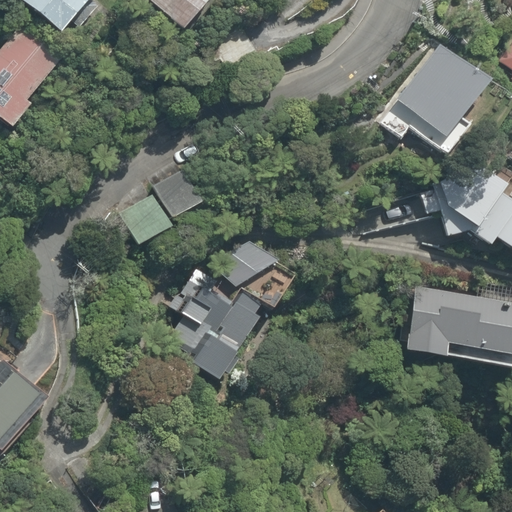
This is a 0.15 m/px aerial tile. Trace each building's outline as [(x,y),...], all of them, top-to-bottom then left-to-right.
[(88,0),(14,0),(58,37),(70,22),(79,29),(96,9),(87,1),(88,0)] [(142,0),(181,34),(211,0),(210,0),(142,0)] [(201,42),(219,75),(256,56),(237,22),(201,42)] [(0,125),(9,133),(29,108),(25,104),(61,60),(19,26),(0,49),(0,125)] [(508,82),(511,84),(511,44),(497,66),(511,77),(508,82)] [(387,112),(445,156),(471,121),(464,116),(488,85),(437,46),(387,112)] [(511,205),(500,196),(504,187),(474,170),(446,179),(438,193),(421,197),(423,217),(436,214),(443,240),(467,233),(487,247),(493,240),(511,252),(511,205)] [(150,187),(168,222),(198,207),(180,172),(150,187)] [(116,214),(135,249),(168,231),(150,196),(116,214)] [(276,263),(245,244),(219,251),(205,275),(195,269),(177,299),(174,298),(166,311),(194,327),(180,351),(194,359),(188,368),(215,383),(219,376),(223,379),(258,320),(234,292),(236,287),(276,263)] [(402,353),(441,360),(443,346),(511,357),(511,304),(414,287),(402,353)] [(0,451),(47,400),(3,361),(0,364),(0,451)] [(139,505),(136,460),(82,489),(97,511),(121,511),(121,506),(139,505)]
